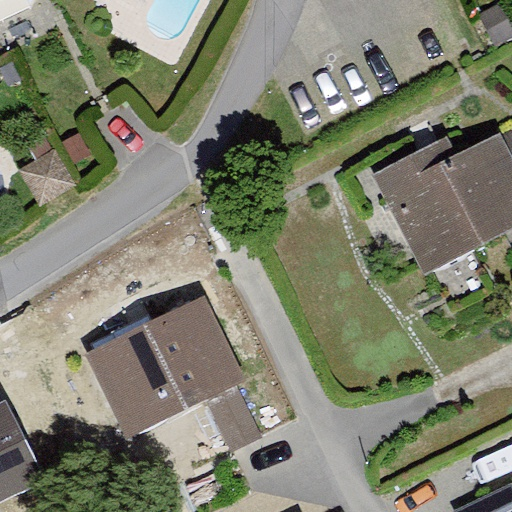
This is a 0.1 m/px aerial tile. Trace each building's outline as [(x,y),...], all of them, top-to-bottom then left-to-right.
[(0,0),(0,10),(21,0),(0,0)] [(443,149),(379,184),(440,296),(511,256),(511,140),(455,172),(443,149)] [(56,154),(24,175),(47,211),(79,190),(56,154)] [(210,297),(96,350),(138,442),(252,389),(210,297)] [(0,503),(44,481),(5,404),(0,406),(0,503)] [(511,511),(511,489),(456,511),(511,511)]
